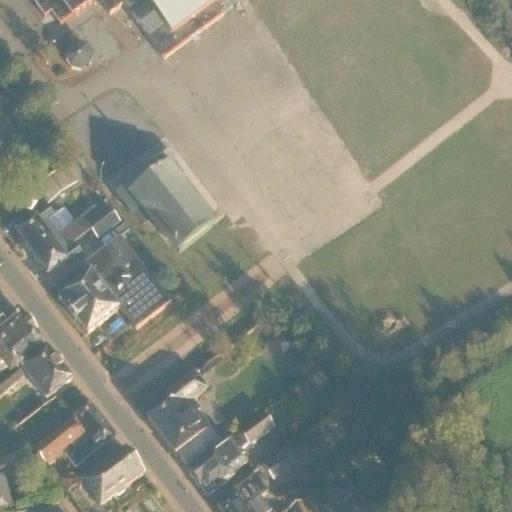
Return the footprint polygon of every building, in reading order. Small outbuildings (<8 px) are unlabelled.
[(31,0),(46,19),(52,15),(61,27),(97,0),(110,16),(125,5),(164,59),(224,16),(214,2),(215,0),(31,0)] [(72,75),(96,64),(86,43),(62,54),(72,75)] [(0,148),(3,146),(0,141),(0,113),(9,107),(0,94),(0,148)] [(139,178),(119,194),(144,226),(154,219),(162,229),(161,231),(163,230),(171,241),(170,242),(170,243),(172,241),(176,246),(174,247),(175,248),(177,247),(180,252),(179,253),(179,254),(181,253),(211,230),(211,229),(212,228),(212,227),(210,229),(202,218),(203,217),(203,216),(201,217),(193,207),(194,205),(192,206),(184,195),(185,194),(185,193),(183,194),(174,183),(184,175),(168,155),(148,171),(148,170),(146,172),(147,172),(140,177),(140,176),(138,178),(139,178)] [(36,190),(47,205),(76,185),(65,170),(36,190)] [(91,233),(97,241),(120,224),(108,207),(86,225),(91,233)] [(32,257),(59,237),(48,222),(52,219),(55,217),(48,208),(33,219),(34,221),(16,235),(32,257)] [(70,252),(59,237),(32,257),(44,273),(49,279),(56,273),(67,265),(82,254),(77,247),(70,252)] [(121,240),(104,253),(85,268),(90,274),(58,300),(88,337),(119,313),(135,333),(171,305),(121,240)] [(0,360),(10,374),(24,363),(22,360),(43,343),(19,312),(0,327),(0,360)] [(27,365),(21,368),(48,402),(74,381),(48,348),(27,365)] [(17,373),(0,386),(0,398),(23,381),(17,373)] [(177,457),(188,470),(220,444),(197,416),(201,413),(193,403),(207,392),(194,375),(168,397),(173,403),(147,423),(175,458),(177,457)] [(33,452),(47,469),(63,456),(75,471),(116,439),(91,407),(33,452)] [(463,411),(447,416),(452,434),(468,429),(463,411)] [(248,446),(250,448),(274,429),(265,416),(232,442),(231,441),(189,474),(208,498),(234,478),(233,476),(248,464),(239,453),(248,446)] [(0,471),(26,460),(20,449),(0,457),(0,471)] [(82,484),(101,509),(145,476),(126,451),(82,484)] [(263,469),(274,484),(297,466),(286,451),(263,469)] [(0,511),(13,509),(3,477),(0,477),(0,511)] [(220,511),(269,511),(260,499),(264,495),(269,492),(259,479),(245,488),(236,495),(239,498),(220,511)] [(341,481),(331,488),(343,505),(354,498),(341,481)] [(282,501),(288,511),(300,503),(294,494),(282,501)] [(348,511),(362,511),(353,499),(343,505),(348,511)]
